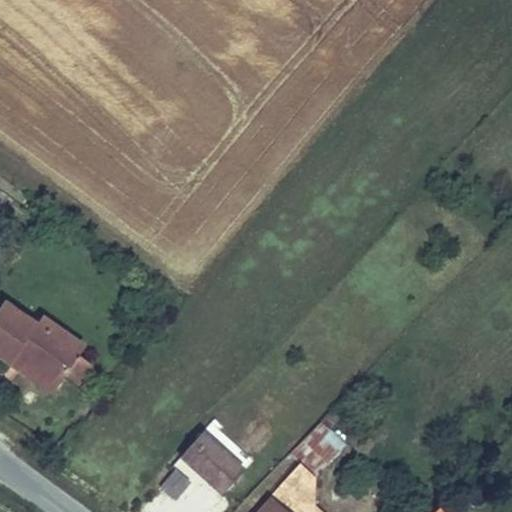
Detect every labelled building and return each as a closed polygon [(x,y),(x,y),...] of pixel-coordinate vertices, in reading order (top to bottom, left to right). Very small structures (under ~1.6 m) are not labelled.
[(0,359),(9,350),(49,379),(52,375),(67,355),(74,346),(0,290),(0,359)] [(9,350),(0,359),(0,361),(40,391),(49,379),(9,350)] [(79,364),(67,355),(52,375),(66,384),(79,364)] [(336,439),(310,413),(284,440),(310,464),(336,439)] [(202,420),(163,462),(170,467),(177,459),(212,493),(244,460),(202,420)] [(317,511),(324,504),(303,484),(300,463),(288,452),(258,484),(264,488),(241,511),(317,511)] [(186,481),(170,467),(155,480),(171,496),(186,481)]
